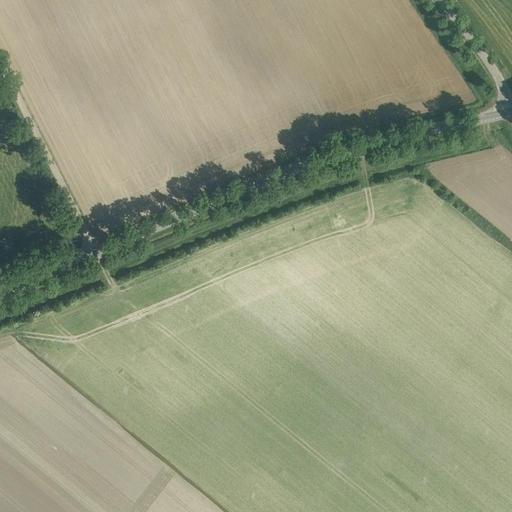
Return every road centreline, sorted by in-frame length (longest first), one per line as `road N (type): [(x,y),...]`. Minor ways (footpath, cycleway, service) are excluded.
road 1 (unclassified): [(0,288),(338,153),(511,111)]
road 2 (unclassified): [(511,107),(438,0)]
